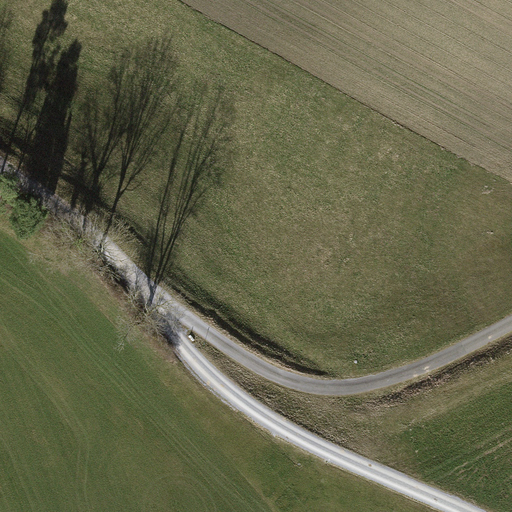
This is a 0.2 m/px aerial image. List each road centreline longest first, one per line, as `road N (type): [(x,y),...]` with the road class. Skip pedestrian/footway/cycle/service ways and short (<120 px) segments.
road 1 (track): [(458,511),(305,442),(207,371),(63,204),(0,159)]
road 2 (track): [(63,204),(249,361),(323,387),(511,326)]
